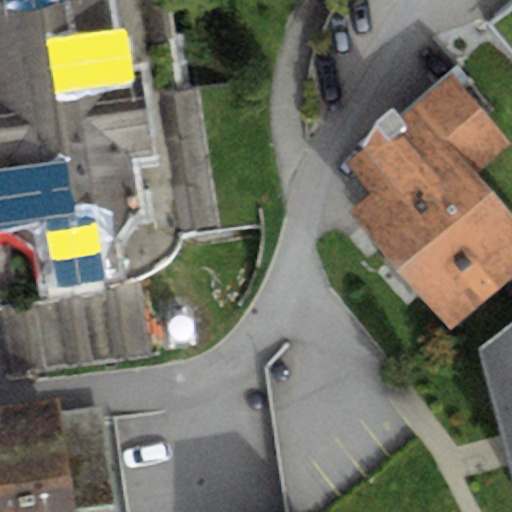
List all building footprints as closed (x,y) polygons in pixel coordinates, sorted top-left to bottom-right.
[(0,0),(0,289),(98,279),(128,275),(139,274),(163,271),(177,252),(183,236),(195,234),(159,0),(0,0)] [(346,210),(449,331),(511,278),(511,219),(472,172),(506,143),(449,76),(400,117),(392,107),(373,123),(362,151),(343,166),(366,193),(346,210)] [(98,279),(0,289),(0,318),(6,370),(148,354),(139,274),(128,275),(98,279)] [(511,487),(511,329),(478,356),(511,487)] [(57,399),(0,406),(0,511),(74,511),(114,506),(100,409),(59,415),(57,399)]
